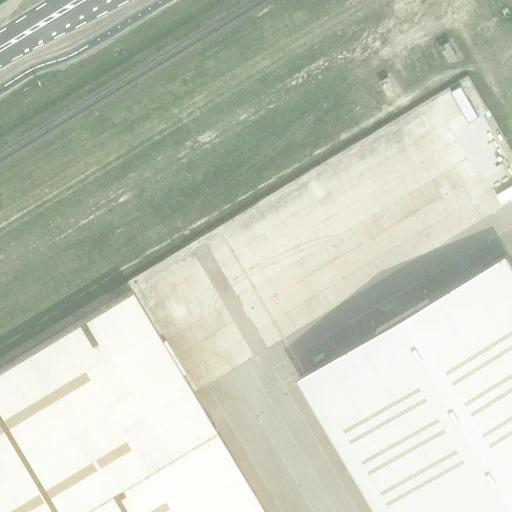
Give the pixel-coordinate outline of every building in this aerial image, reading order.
[(457,60),(447,43),(439,47),(448,65),(457,60)] [(398,95),(388,78),(380,82),(389,100),(398,95)] [(477,176),(507,158),(464,86),(434,103),(477,176)] [(379,511),(511,511),(511,263),(506,253),(299,376),(379,511)] [(0,511),(264,511),(130,289),(0,367),(0,511)]
